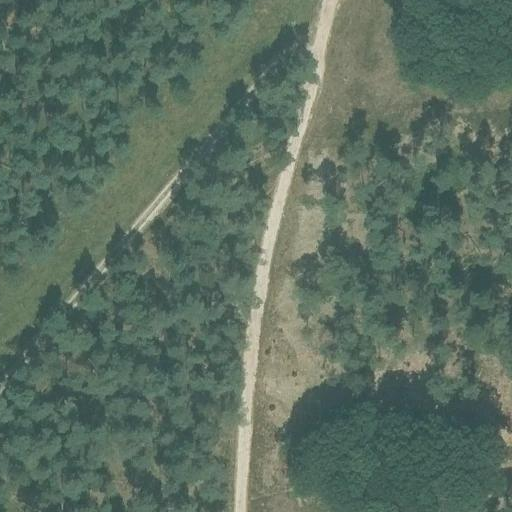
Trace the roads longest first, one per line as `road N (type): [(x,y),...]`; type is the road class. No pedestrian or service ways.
road 1 (track): [(240,511),(260,275),(333,0)]
road 2 (track): [(329,12),(250,91),(0,385)]
